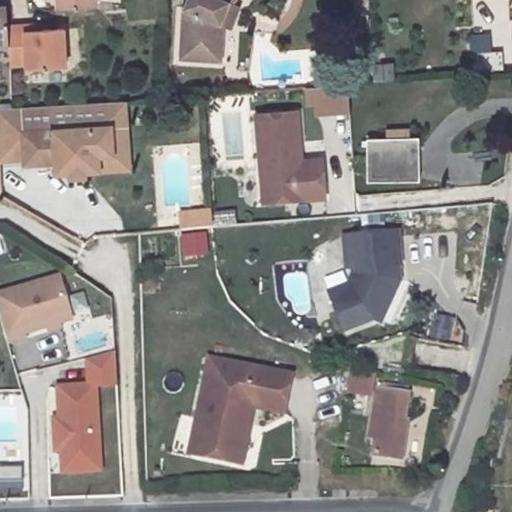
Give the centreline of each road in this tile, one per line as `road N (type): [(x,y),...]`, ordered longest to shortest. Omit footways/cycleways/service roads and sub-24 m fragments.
road 1 (residential): [(429,511),(483,379),(511,253)]
road 2 (unknown): [(128,511),(120,295),(98,257)]
